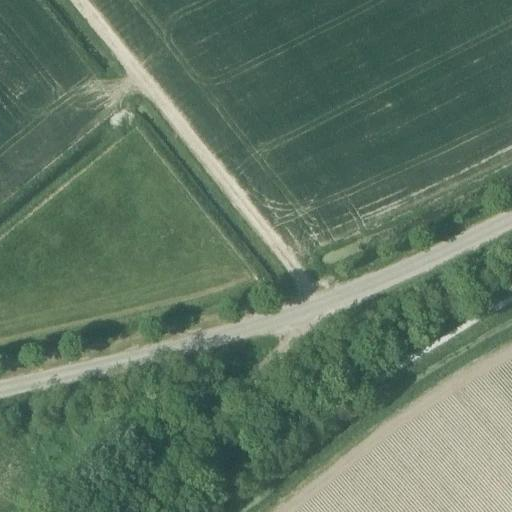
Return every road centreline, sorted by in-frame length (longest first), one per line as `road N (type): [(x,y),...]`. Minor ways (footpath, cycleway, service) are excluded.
road 1 (unclassified): [(0,390),(297,313)]
road 2 (unclassified): [(89,511),(293,343),(297,313)]
road 3 (unclassified): [(297,313),(511,218)]
